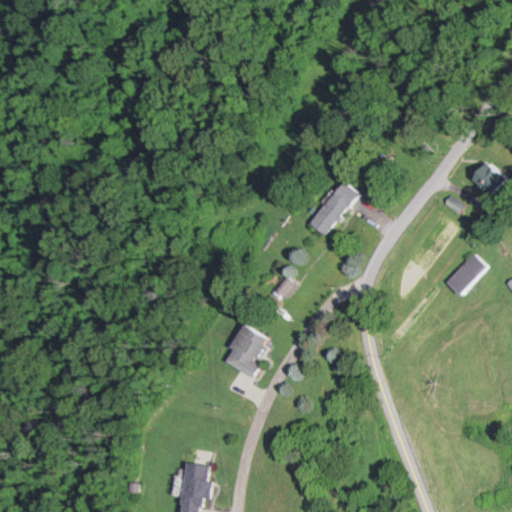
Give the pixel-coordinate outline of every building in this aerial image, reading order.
[(511,183),(511,178),(493,160),(477,178),(498,198),(511,183)] [(319,224),(336,234),(365,189),(349,179),(319,224)] [(464,212),(469,203),(454,194),(449,202),(464,212)] [(491,266),(477,252),(449,281),(464,295),(491,266)] [(230,359),(257,376),(276,347),(270,344),(274,338),(252,324),(230,359)] [(188,511),(206,511),(209,496),(215,497),(219,465),(196,461),(188,511)]
